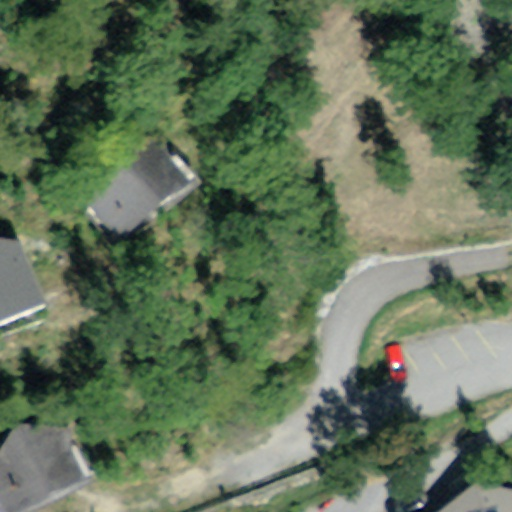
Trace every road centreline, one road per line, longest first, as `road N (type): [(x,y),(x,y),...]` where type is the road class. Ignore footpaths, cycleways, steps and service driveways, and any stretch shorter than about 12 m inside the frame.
road 1 (residential): [(169,511),(347,423),(511,370)]
road 2 (track): [(511,255),(389,281),(346,327),(347,423)]
